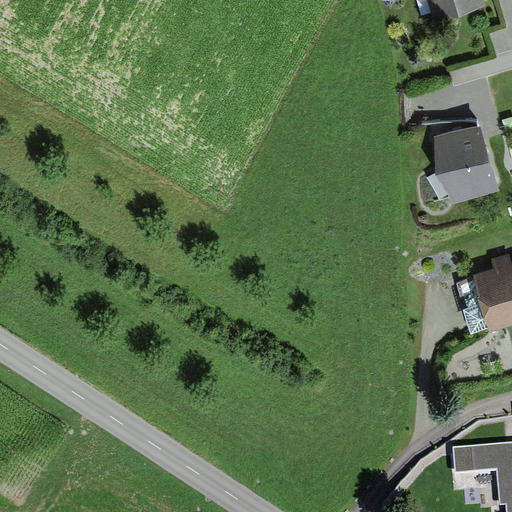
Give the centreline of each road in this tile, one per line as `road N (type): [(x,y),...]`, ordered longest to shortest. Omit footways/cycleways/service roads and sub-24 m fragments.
road 1 (tertiary): [(254,511),(0,344)]
road 2 (residential): [(511,398),(433,433),(363,511)]
